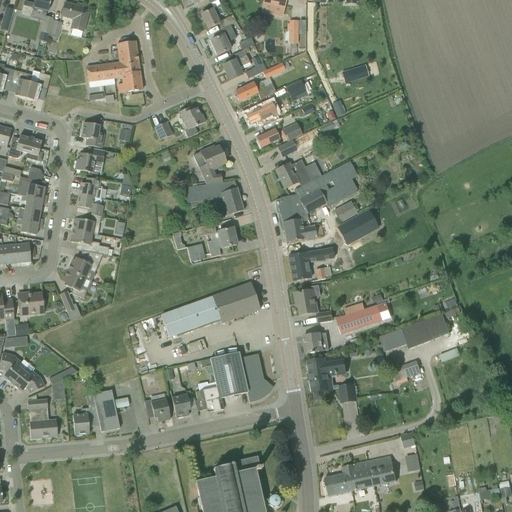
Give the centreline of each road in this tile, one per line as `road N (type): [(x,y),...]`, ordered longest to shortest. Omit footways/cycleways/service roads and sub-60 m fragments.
road 1 (secondary): [(298,409),(264,222),(212,86)]
road 2 (residential): [(15,455),(140,446),(298,409)]
road 3 (residential): [(0,279),(48,266),(65,178),(56,163),(63,128),(0,110)]
